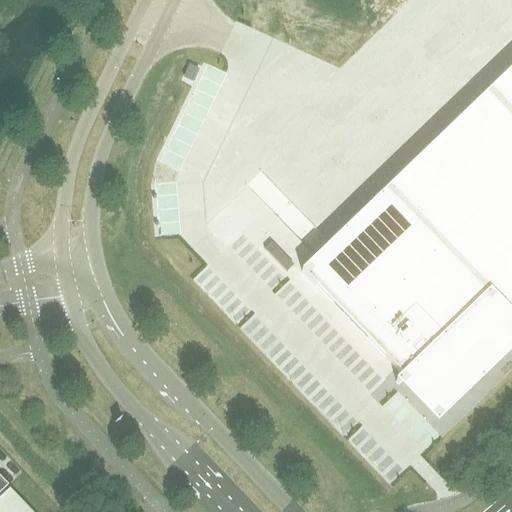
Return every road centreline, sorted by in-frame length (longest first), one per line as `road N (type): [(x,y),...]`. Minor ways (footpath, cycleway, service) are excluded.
road 1 (unclassified): [(293,511),(153,366),(98,274)]
road 2 (unclassified): [(154,7),(109,67),(71,161),(60,234),(65,279)]
road 3 (unclassified): [(65,279),(82,336),(112,386),(229,511)]
road 4 (unclassified): [(98,274),(89,220),(95,174),(142,60),(154,7)]
